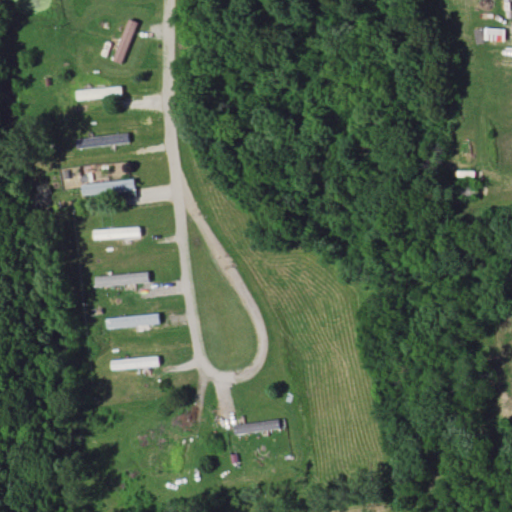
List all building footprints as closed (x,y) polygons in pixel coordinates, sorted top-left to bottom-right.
[(123,64),(138,25),(128,22),(114,60),(123,64)] [(123,97),(122,87),(77,91),(78,100),(123,97)] [(511,131),(490,133),(491,159),(511,158),(511,131)] [(128,147),(128,135),(88,135),(88,147),(128,147)] [(135,191),(134,180),(84,183),(84,194),(135,191)] [(149,271),(97,276),(98,287),(150,282),(149,271)] [(109,329),(159,324),(158,313),(108,318),(109,329)] [(279,427),(277,417),(233,426),(235,436),(279,427)]
